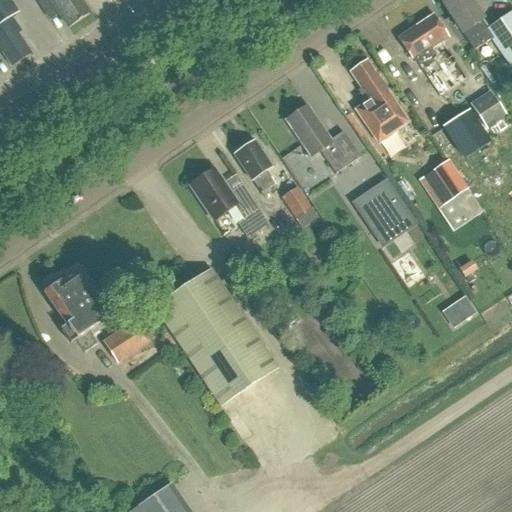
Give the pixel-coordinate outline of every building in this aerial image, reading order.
[(29,55),(16,36),(20,33),(11,20),(16,16),(4,0),(0,0),(0,53),(10,68),(29,55)] [(33,0),(44,16),(54,10),(68,29),(88,16),(77,0),(33,0)] [(488,31),(481,22),(482,22),(467,0),(449,0),(441,6),(461,35),(473,52),(492,39),(511,68),(511,16),(511,15),(488,31)] [(433,16),(415,28),(397,40),(413,63),(430,51),(448,39),(433,16)] [(366,63),(349,74),(361,90),(357,93),(365,104),(355,112),(370,135),(377,145),(393,134),(408,124),(386,92),(387,92),(376,75),(375,75),(366,63)] [(487,130),(507,116),(490,91),(470,104),(487,130)] [(331,144),(306,108),(284,122),(310,160),(319,153),(335,176),(359,159),(343,135),(331,144)] [(468,112),(443,129),(463,160),(489,143),(468,112)] [(260,155),(253,144),(233,157),(250,182),(251,182),(260,196),(273,187),(264,173),(273,167),(263,153),(260,155)] [(451,201),(466,191),(447,163),(432,173),(451,201)] [(230,195),(214,171),(189,188),(212,222),(235,207),(244,222),(237,226),(246,240),(267,226),(241,187),(230,195)] [(385,185),(355,206),(375,235),(405,215),(385,185)] [(295,221),(310,210),(296,190),(280,200),(294,221),(295,221)] [(111,317),(80,271),(60,284),(52,283),(44,288),(43,293),(64,326),(58,330),(69,345),(111,317)] [(276,371),(209,272),(152,310),(152,311),(134,323),(134,324),(103,344),(117,364),(147,344),(147,343),(166,330),(219,409),(276,371)] [(464,301),(444,315),(453,328),(473,314),(464,301)]
